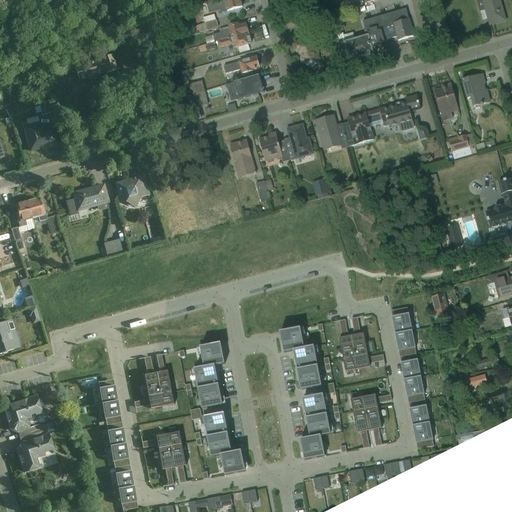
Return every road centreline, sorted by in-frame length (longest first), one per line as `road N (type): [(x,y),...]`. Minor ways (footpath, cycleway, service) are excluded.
road 1 (residential): [(228,293),(336,264),(346,312),(380,306),(407,448),(294,469)]
road 2 (residential): [(0,185),(292,103)]
road 3 (residential): [(258,475),(142,496),(111,326)]
road 4 (residential): [(292,103),(496,49)]
road 5 (residential): [(294,469),(268,343),(240,348)]
road 6 (residential): [(0,383),(62,363),(59,341),(111,326)]
road 7 (residential): [(240,348),(234,349),(258,475)]
road 8 (residential): [(111,326),(228,293)]
